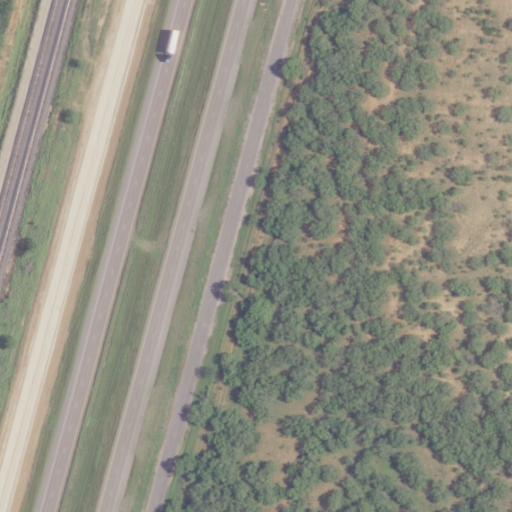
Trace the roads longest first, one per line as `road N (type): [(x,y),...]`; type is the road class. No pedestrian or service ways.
road 1 (motorway): [(183,0),(44,511)]
road 2 (motorway): [(103,511),(241,0)]
road 3 (tertiary): [(291,0),(153,511)]
road 4 (tertiary): [(0,497),(133,0)]
